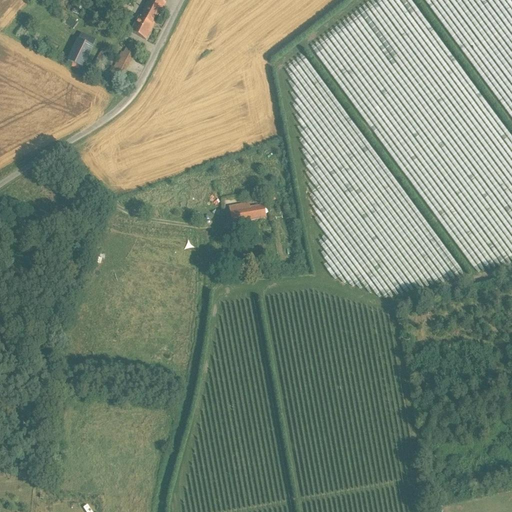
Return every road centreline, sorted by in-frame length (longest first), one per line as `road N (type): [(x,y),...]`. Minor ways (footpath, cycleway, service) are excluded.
road 1 (track): [(162,511),(195,365),(210,231),(135,216),(44,161)]
road 2 (unclassified): [(0,190),(119,112),(146,83),(187,0)]
